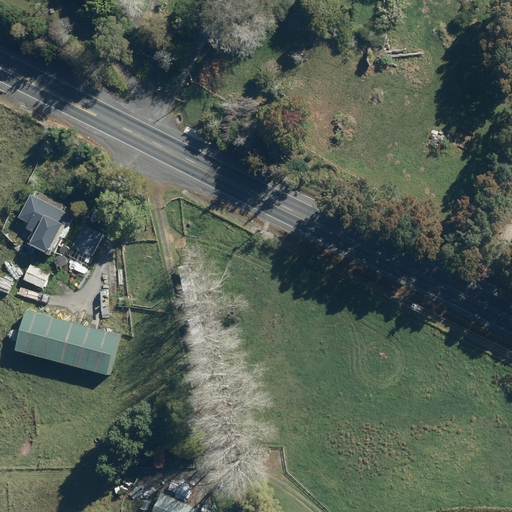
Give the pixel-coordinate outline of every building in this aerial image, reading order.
[(69,204),(34,187),(20,216),(29,220),(26,226),(33,230),(41,215),(42,216),(30,241),(54,253),(71,217),(65,213),(69,204)] [(88,210),(73,244),(92,253),(108,220),(88,210)] [(33,259),(24,276),(44,287),(53,270),(33,259)] [(31,310),(21,351),(113,375),(124,333),(31,310)] [(179,451),(198,452),(199,441),(180,440),(179,451)] [(155,467),(166,468),(168,445),(157,444),(155,467)] [(165,492),(156,511),(198,511),(201,506),(165,492)] [(210,511),(212,496),(205,495),(203,511),(210,511)] [(231,511),(230,502),(222,503),(223,511),(231,511)]
